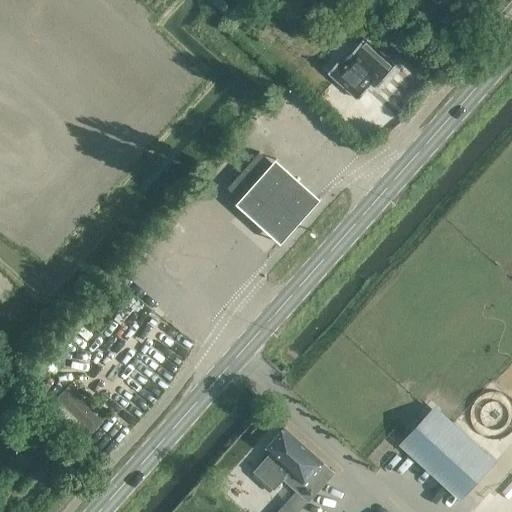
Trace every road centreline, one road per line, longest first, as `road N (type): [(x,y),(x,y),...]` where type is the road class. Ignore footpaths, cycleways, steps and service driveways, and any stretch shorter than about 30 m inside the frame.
road 1 (secondary): [(102,511),(511,53)]
road 2 (unknown): [(241,356),(421,511)]
